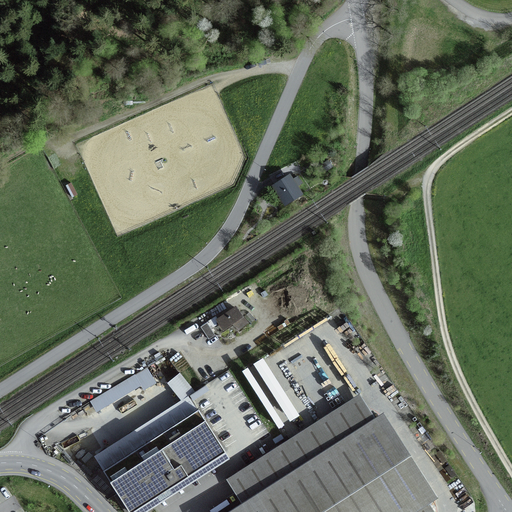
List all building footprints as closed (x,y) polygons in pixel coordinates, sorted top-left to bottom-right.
[(334,181),(334,166),(322,166),(322,181),(334,181)] [(289,175),(273,186),(286,206),(303,195),(297,186),(302,183),(297,176),(292,180),(289,175)] [(71,183),(66,186),(72,198),(78,195),(71,183)] [(236,307),(217,321),(220,324),(224,330),(231,324),(237,331),(245,325),(241,319),(244,317),(236,307)] [(157,381),(148,366),(91,400),(97,410),(141,383),(144,389),(157,381)] [(193,390),(180,373),(168,382),(181,400),(193,390)] [(385,414),(375,420),(360,397),(228,481),(243,503),(228,511),(434,511),(429,504),(438,498),(385,414)] [(142,511),(227,458),(197,413),(106,472),(132,511),(142,511)]
